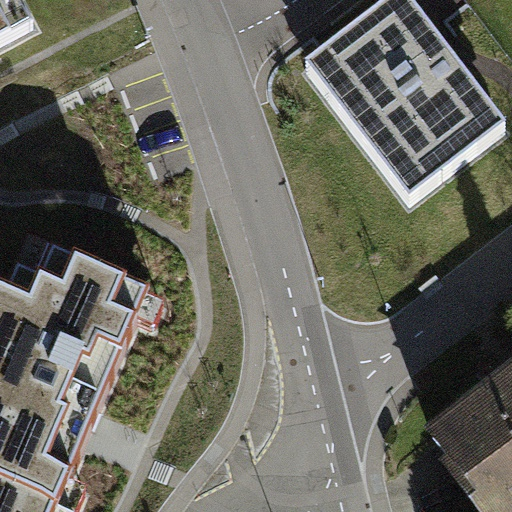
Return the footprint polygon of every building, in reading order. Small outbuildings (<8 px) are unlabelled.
[(10,0),(0,0),(0,49),(28,35),(10,0)] [(490,111),(403,0),(332,56),(357,88),(333,108),(413,210),(482,156),(463,132),(490,111)] [(0,484),(59,509),(147,299),(30,250),(8,303),(0,299),(0,484)] [(511,511),(511,383),(433,443),(486,511),(511,511)] [(0,511),(58,511),(59,509),(0,484),(0,511)]
